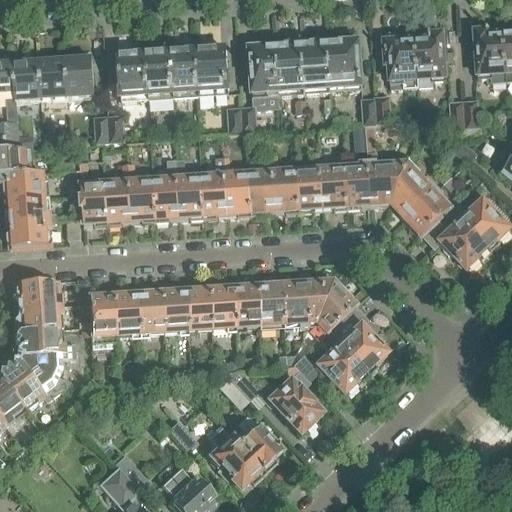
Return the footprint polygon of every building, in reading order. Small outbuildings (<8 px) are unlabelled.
[(476,36),(473,37),(475,66),(477,66),(479,85),(491,84),(492,90),(507,89),(504,39),(503,39),(490,40),(490,36),(489,36),(485,36),(484,34),(477,35),(476,36)] [(446,39),(442,39),(440,37),(435,38),(432,40),(429,40),(429,44),(415,45),(419,96),(435,95),(434,89),(449,88),(448,68),(453,68),(452,58),(447,58),(446,39)] [(402,46),(399,41),(394,38),(390,38),(385,42),(385,47),(386,72),(389,72),(391,92),(403,91),(404,97),(419,96),(415,45),(402,46)] [(359,47),(341,48),(339,46),(332,46),(329,48),(327,49),(330,100),(363,98),(359,47)] [(327,49),(316,49),(313,48),(306,48),(304,50),(302,50),(305,102),(330,100),(327,49)] [(302,50),(290,51),(287,50),(281,50),(278,52),(276,52),(280,104),(305,102),(302,50)] [(276,52),(264,52),(262,51),(255,52),(253,53),(250,54),(253,104),(252,104),(253,115),(242,116),(244,140),(256,139),(255,116),(280,115),(279,104),(280,104),(276,52)] [(197,55),(196,55),(199,103),(201,103),(229,101),(226,53),(211,54),(210,52),(197,53),(197,55)] [(196,55),(185,56),(185,54),(172,55),(172,57),(171,57),(174,105),(199,103),(196,55)] [(171,57),(160,58),(160,56),(147,56),(147,59),(150,107),(174,105),(171,57)] [(121,61),(119,61),(122,107),(149,105),(147,59),(134,60),(134,57),(121,58),(121,61)] [(69,104),(95,102),(92,63),(66,65),(69,104)] [(42,105),(69,104),(66,65),(40,66),(42,105)] [(17,107),(42,105),(40,66),(14,68),(17,107)] [(14,68),(0,69),(0,99),(5,99),(7,129),(0,129),(0,143),(19,142),(17,107),(14,68)] [(376,131),(391,130),(389,105),(375,106),(376,131)] [(296,121),(306,120),(305,106),(294,107),(296,121)] [(367,132),(376,131),(375,106),(372,106),(372,107),(364,108),(365,132),(367,132)] [(481,135),(479,108),(464,109),(466,137),(466,138),(467,143),(481,135)] [(466,138),(466,137),(464,109),(451,110),(454,139),(466,138)] [(53,129),(52,120),(52,116),(43,116),(44,129),(53,129)] [(230,117),(228,117),(230,141),(244,140),(242,116),(230,117)] [(110,149),(126,148),(123,122),(108,123),(110,149)] [(99,150),(110,149),(108,123),(97,124),(99,150)] [(191,142),(201,142),(200,132),(191,133),(191,142)] [(365,132),(353,133),(354,145),(367,144),(367,133),(367,132),(365,132)] [(368,160),(375,160),(374,133),(367,133),(367,144),(368,160)] [(56,138),(45,139),(46,154),(57,153),(56,138)] [(34,153),(33,141),(21,142),(22,154),(34,153)] [(0,157),(20,156),(19,142),(0,143),(0,157)] [(511,147),(510,146),(499,161),(510,170),(503,179),(511,186),(511,147)] [(476,161),(460,147),(449,154),(468,170),(476,161)] [(0,182),(32,180),(30,156),(20,156),(0,157),(0,182)] [(375,160),(368,160),(369,166),(372,209),(379,209),(379,211),(392,210),(409,169),(379,171),(378,165),(378,160),(375,160)] [(266,171),(273,170),(273,161),(265,161),(266,171)] [(205,183),(202,184),(205,225),(207,225),(220,224),(220,222),(223,221),(223,219),(230,219),(227,174),(226,163),(215,164),(216,183),(205,183)] [(344,164),(321,166),(322,175),(324,213),(332,212),(332,214),(334,214),(334,216),(348,215),(345,174),(344,164)] [(74,165),(59,166),(60,176),(74,175),(74,165)] [(181,222),(179,185),(177,166),(166,167),(167,186),(155,187),(157,228),(171,227),(171,225),(174,225),(174,223),(181,222)] [(202,184),(185,185),(184,166),(177,166),(179,185),(181,222),(189,221),(189,224),(192,223),(192,226),(205,225),(202,184)] [(365,210),(372,209),(369,166),(360,166),(361,173),(345,174),(348,215),(361,214),(361,212),(365,212),(365,210)] [(434,188),(431,192),(409,169),(392,210),(401,219),(402,218),(408,224),(440,194),(434,188)] [(122,181),(129,180),(128,170),(121,171),(122,181)] [(251,180),(235,181),(234,173),(230,173),(227,174),(230,219),(238,218),(238,220),(241,220),(241,222),(253,222),(251,180)] [(317,213),(324,213),(322,175),(297,177),(300,219),(314,218),(314,215),(317,215),(317,213)] [(443,191),(452,183),(444,175),(435,183),(443,191)] [(287,219),(300,219),(297,177),(274,179),(276,216),(284,215),(284,217),(287,217),(287,219)] [(32,180),(0,182),(0,190),(1,200),(5,204),(5,205),(50,202),(49,187),(45,187),(44,179),(32,180)] [(269,216),(276,216),(274,179),(251,180),(253,222),(266,221),(266,219),(269,218),(269,216)] [(449,197),(458,189),(452,183),(443,191),(449,197)] [(142,229),(157,228),(155,187),(130,189),(132,225),(139,225),(139,227),(142,227),(142,229)] [(125,226),(132,225),(130,189),(107,190),(109,231),(123,230),(123,228),(125,228),(125,226)] [(68,201),(77,200),(77,193),(77,190),(68,191),(68,201)] [(95,232),(109,231),(107,190),(81,192),(83,228),(91,228),(91,230),(95,230),(95,232)] [(442,204),(445,200),(440,194),(408,224),(414,230),(412,231),(413,232),(411,234),(421,244),(423,242),(440,225),(450,216),(452,214),(442,204)] [(5,205),(6,217),(10,221),(11,229),(52,227),(52,222),(50,202),(5,205)] [(497,219),(497,216),(486,204),(462,228),(491,258),(502,248),(500,246),(511,234),(506,229),(508,227),(503,222),(500,223),(497,219)] [(456,222),(465,214),(459,208),(452,214),(450,216),(456,222)] [(446,231),(456,222),(450,216),(440,225),(423,242),(435,254),(439,250),(449,261),(453,261),(467,276),(481,264),(483,266),(491,258),(462,228),(452,237),(446,231)] [(79,220),(67,221),(68,226),(69,245),(81,244),(79,220)] [(11,237),(8,242),(8,249),(13,253),(13,254),(50,251),(53,248),(52,227),(11,229),(11,237)] [(254,227),(248,228),(249,237),(254,236),(257,236),(256,227),(254,227)] [(88,285),(76,285),(76,286),(78,307),(78,312),(90,311),(90,304),(88,285)] [(322,305),(320,288),(320,286),(306,288),(306,290),(304,290),(304,292),(296,292),(296,290),(293,290),(293,288),(280,289),(280,293),(283,333),(296,332),(297,336),(308,335),(308,331),(307,317),(312,317),(311,306),(322,305)] [(337,295),(339,293),(332,286),(320,288),(322,305),(311,306),(312,317),(307,317),(308,331),(316,330),(325,340),(328,338),(353,313),(357,310),(347,300),(346,301),(344,300),(342,301),(337,295)] [(56,301),(55,288),(55,287),(15,289),(15,292),(12,296),(12,302),(17,306),(17,315),(62,313),(61,301),(56,301)] [(272,292),(269,292),(269,290),(257,291),(259,334),(283,333),(280,293),(272,294),(272,292)] [(235,335),(259,334),(257,291),(243,291),(243,293),(240,294),(240,295),(232,296),(235,335)] [(188,338),(212,337),(209,293),(195,294),(195,296),(192,296),(193,298),(185,299),(188,338)] [(225,294),(222,295),(222,293),(209,293),(212,337),(235,335),(232,296),(225,296),(225,294)] [(361,293),(355,299),(361,305),(367,300),(361,293)] [(179,297),(176,297),(176,295),(161,296),(164,340),(188,338),(185,299),(179,299),(179,297)] [(140,341),(164,340),(161,296),(149,297),(149,299),(146,299),(146,301),(137,302),(140,341)] [(129,300),(126,300),(126,298),(113,299),(116,343),(140,341),(137,302),(129,302),(129,300)] [(96,304),(90,304),(90,305),(90,311),(91,327),(91,333),(93,355),(116,354),(115,343),(116,343),(113,299),(99,300),(99,302),(96,302),(96,304)] [(59,325),(63,325),(62,313),(17,315),(18,323),(14,326),(14,339),(60,336),(59,325)] [(353,313),(328,338),(339,350),(368,381),(377,372),(375,370),(376,369),(387,359),(388,358),(382,353),(383,352),(380,348),(379,349),(373,343),(374,342),(361,330),(365,326),(353,313)] [(64,349),(60,349),(60,336),(14,339),(15,350),(19,354),(16,358),(14,362),(40,374),(58,383),(62,376),(61,365),(74,365),(74,349),(64,349)] [(358,390),(368,381),(339,350),(336,354),(314,373),(325,385),(329,385),(334,390),(334,391),(337,395),(338,395),(344,400),(356,388),(358,390)] [(292,373),(292,368),(295,361),(285,362),(286,374),(292,373)] [(58,383),(40,374),(14,362),(12,367),(11,373),(5,371),(0,375),(0,385),(21,414),(33,405),(37,411),(43,406),(46,410),(71,391),(69,388),(58,383)] [(279,375),(286,374),(285,362),(278,363),(279,375)] [(304,363),(294,372),(308,386),(310,389),(312,387),(320,380),(314,374),(312,372),(304,363)] [(237,366),(228,366),(229,376),(239,375),(238,365),(237,366)] [(252,366),(243,367),(244,375),(253,374),(252,366)] [(200,372),(191,373),(192,381),(201,380),(200,372)] [(271,400),(263,407),(269,414),(270,412),(275,418),(297,442),(299,440),(307,440),(314,434),(314,427),(320,421),(299,399),(296,396),(299,393),(308,386),(294,372),(293,373),(287,374),(279,375),(276,375),(287,386),(271,400)] [(192,381),(191,373),(181,374),(182,382),(192,381)] [(244,385),(251,379),(251,376),(228,379),(229,381),(226,382),(249,405),(250,407),(257,400),(244,385)] [(144,387),(143,383),(143,379),(133,380),(134,388),(144,387)] [(250,407),(249,405),(226,382),(222,382),(212,391),(237,418),(247,409),(250,407)] [(8,423),(21,414),(0,385),(0,425),(5,432),(12,427),(8,423)] [(103,385),(93,386),(94,394),(103,393),(103,385)] [(233,436),(226,442),(263,482),(274,472),(270,468),(278,460),(279,459),(267,446),(258,436),(259,435),(247,422),(237,432),(240,436),(236,439),(233,436)] [(175,428),(167,436),(187,458),(196,450),(175,428)] [(214,452),(205,460),(207,463),(205,464),(209,468),(218,477),(217,477),(228,489),(229,489),(237,499),(238,498),(246,490),(249,493),(250,494),(263,482),(226,442),(218,434),(207,444),(214,452)] [(123,461),(114,469),(118,474),(134,492),(142,499),(151,491),(123,461)] [(178,477),(175,480),(166,471),(156,480),(164,489),(160,493),(172,506),(169,508),(172,511),(217,511),(215,510),(219,506),(199,485),(193,490),(191,487),(189,489),(178,477)] [(109,482),(99,491),(119,511),(134,511),(131,509),(142,499),(134,492),(118,474),(109,482)]
